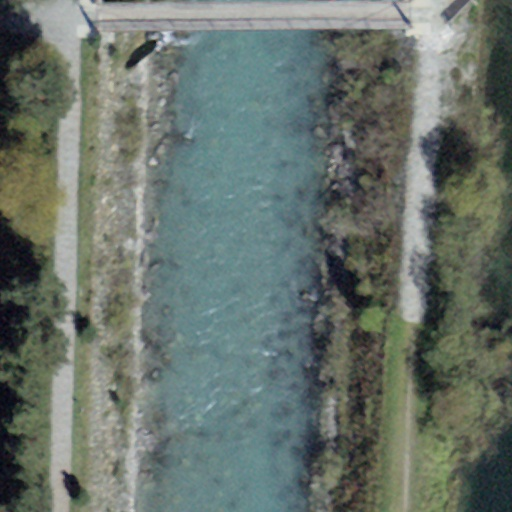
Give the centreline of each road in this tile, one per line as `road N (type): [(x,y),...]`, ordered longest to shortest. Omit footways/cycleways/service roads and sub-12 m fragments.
road 1 (track): [(72,18),(56,511)]
road 2 (track): [(431,11),(72,18)]
